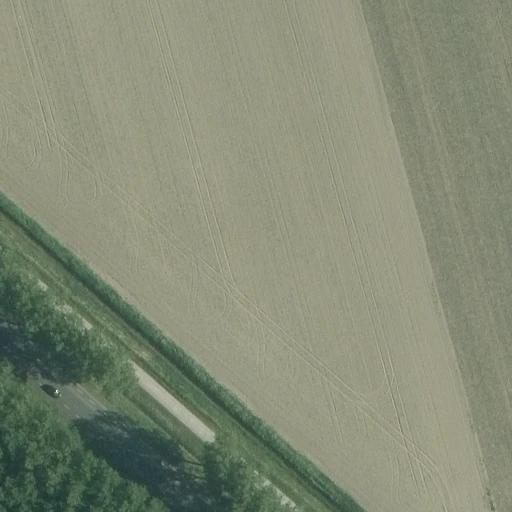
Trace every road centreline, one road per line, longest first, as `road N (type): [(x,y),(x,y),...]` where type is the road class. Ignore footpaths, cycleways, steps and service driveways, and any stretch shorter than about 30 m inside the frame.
road 1 (unclassified): [(292,511),(0,253)]
road 2 (secondary): [(211,511),(0,321)]
